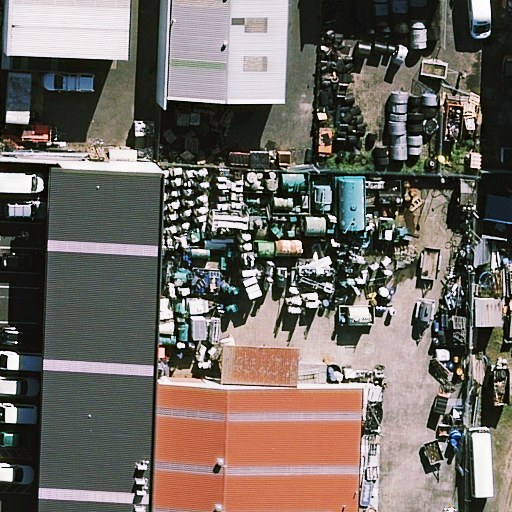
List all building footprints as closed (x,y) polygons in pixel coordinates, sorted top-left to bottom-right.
[(3,0),(4,7),(2,63),(131,67),(132,0),(3,0)] [(172,0),(170,75),(289,79),(291,0),(172,0)] [(137,511),(152,165),(38,161),(24,511),(137,511)] [(357,177),(333,177),(334,223),(357,223),(357,177)] [(353,511),(358,349),(151,343),(145,511),(353,511)]
